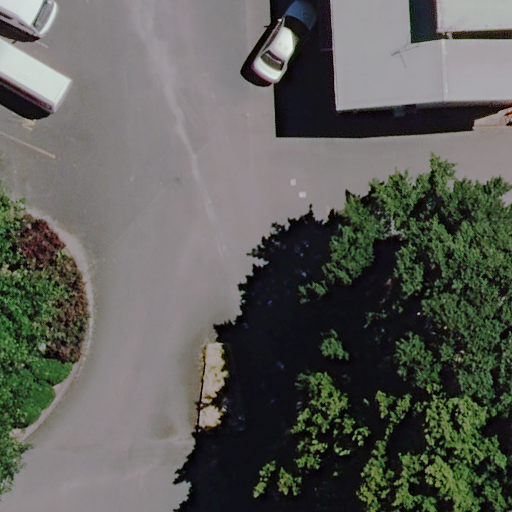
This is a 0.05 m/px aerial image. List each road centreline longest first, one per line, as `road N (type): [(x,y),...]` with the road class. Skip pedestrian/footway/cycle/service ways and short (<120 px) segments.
road 1 (unclassified): [(206,477),(212,197),(192,0)]
road 2 (unclassified): [(90,511),(134,483),(206,477)]
